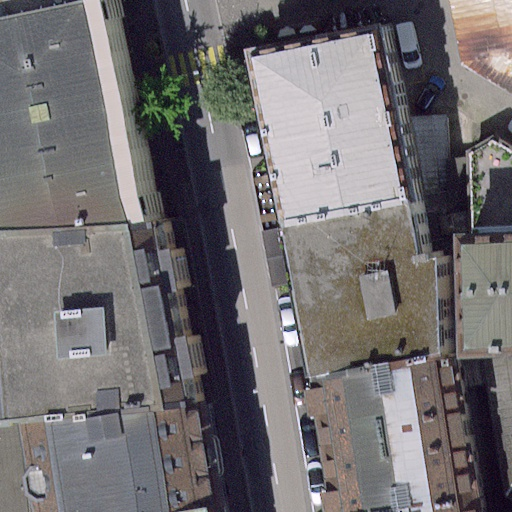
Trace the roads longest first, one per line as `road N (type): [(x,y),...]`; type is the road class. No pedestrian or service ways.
road 1 (residential): [(280,511),(194,24)]
road 2 (residential): [(511,109),(467,80),(412,3),(194,24)]
